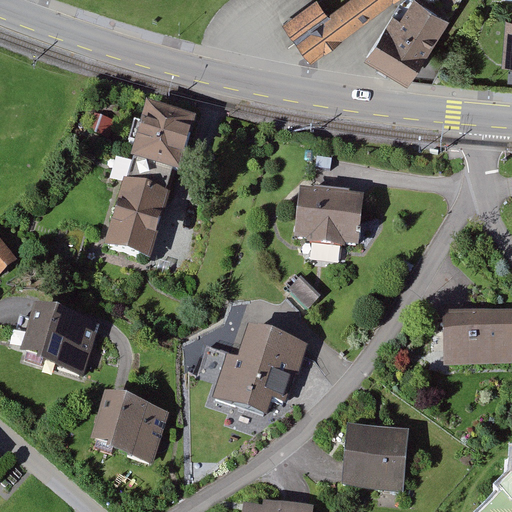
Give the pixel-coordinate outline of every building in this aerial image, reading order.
[(318,1),(284,26),(313,66),(400,0),(350,0),(329,15),(318,1)] [(395,12),(366,61),(408,86),(449,17),(419,0),(412,0),(403,17),(395,12)] [(107,255),(150,266),(173,180),(178,181),(192,128),(145,115),(141,129),(135,127),(129,148),(135,150),(107,255)] [(364,203),(301,197),(296,244),(359,251),(364,203)] [(0,283),(18,267),(0,246),(0,283)] [(303,282),(291,294),(310,313),(322,301),(303,282)] [(86,377),(100,334),(38,315),(35,325),(22,321),(12,354),(86,377)] [(511,318),(445,320),(446,372),(511,370),(511,318)] [(306,354),(250,337),(240,370),(227,366),(214,407),(268,423),(273,407),(288,412),(306,354)] [(169,422),(106,403),(92,449),(155,469),(169,422)] [(409,440),(351,436),(347,496),(405,499),(409,440)] [(504,503),(492,511),(511,511),(511,484),(511,487),(500,498),(504,503)]
